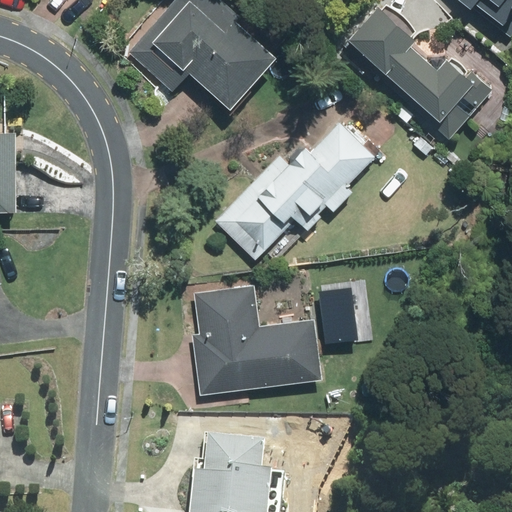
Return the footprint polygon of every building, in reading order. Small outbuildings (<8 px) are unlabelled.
[(222,109),(268,56),(231,23),(238,15),(220,0),(171,0),(125,53),(169,91),(184,75),(222,109)] [(507,32),(511,25),(511,0),(455,0),(465,8),(470,2),(507,32)] [(409,37),(374,5),(340,42),(445,138),(491,88),(468,67),(461,75),(438,56),(429,66),(404,42),(409,37)] [(277,155),(214,219),(253,258),(292,218),(304,230),(318,216),(314,212),(323,204),(330,211),(349,191),(343,185),(371,156),(338,123),(307,154),(300,146),(285,162),(277,155)] [(0,207),(19,208),(18,132),(0,132),(0,207)] [(258,328),(253,286),(192,294),(198,335),(192,336),(198,394),(317,379),(310,321),(258,328)] [(274,511),(278,477),(265,475),(255,474),(257,446),(202,440),(198,477),(188,476),(184,511),(274,511)]
